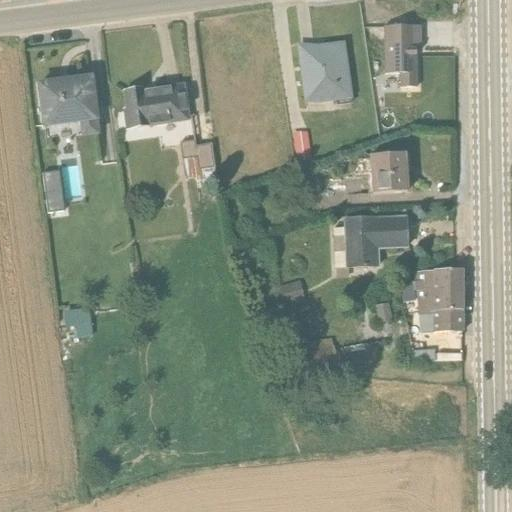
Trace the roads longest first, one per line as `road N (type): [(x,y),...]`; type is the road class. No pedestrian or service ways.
road 1 (primary): [(496,511),(488,0)]
road 2 (tertiary): [(0,25),(195,0)]
